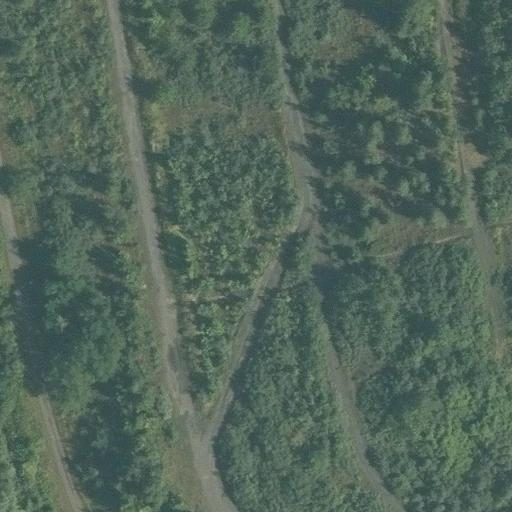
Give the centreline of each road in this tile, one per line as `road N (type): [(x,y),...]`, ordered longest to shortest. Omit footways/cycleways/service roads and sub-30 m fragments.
road 1 (track): [(117,0),(180,405),(218,511)]
road 2 (track): [(279,0),(318,224),(196,451)]
road 3 (track): [(0,189),(67,511)]
